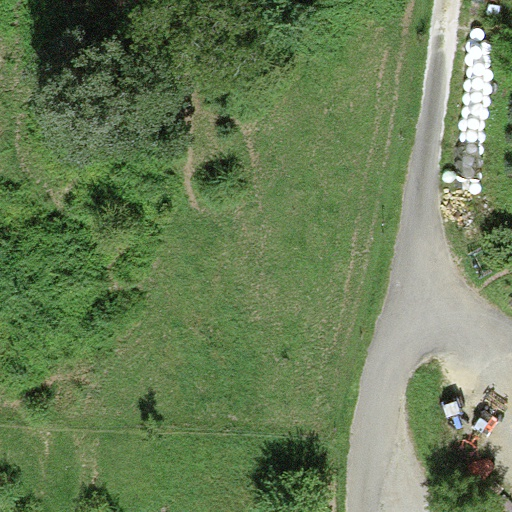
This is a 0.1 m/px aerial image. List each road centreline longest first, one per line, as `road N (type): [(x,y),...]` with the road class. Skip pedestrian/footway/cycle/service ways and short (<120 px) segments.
road 1 (track): [(395,310),(448,0)]
road 2 (track): [(358,511),(395,310)]
road 3 (track): [(511,359),(500,345),(395,310)]
